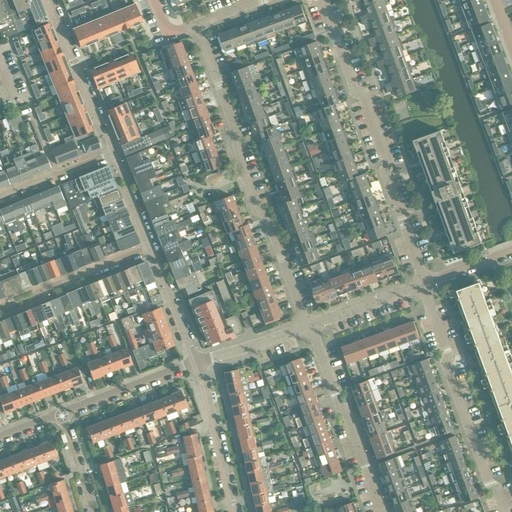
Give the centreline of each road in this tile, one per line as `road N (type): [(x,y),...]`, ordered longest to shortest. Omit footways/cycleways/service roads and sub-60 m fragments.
road 1 (residential): [(307,325),(271,222),(255,206),(196,25)]
road 2 (residential): [(424,283),(389,187),(388,156),(322,0)]
road 3 (residential): [(505,511),(424,283)]
road 4 (residential): [(382,511),(307,325)]
road 5 (residential): [(112,155),(50,0)]
road 6 (residential): [(149,247),(0,307)]
road 7 (residential): [(233,511),(197,363)]
road 8 (residential): [(60,414),(197,363)]
road 9 (residential): [(197,363),(149,247)]
road 10 (residential): [(307,325),(424,283)]
road 11 (residential): [(0,198),(112,155)]
